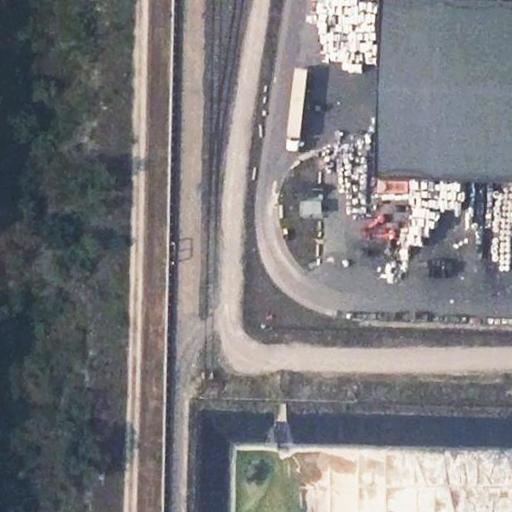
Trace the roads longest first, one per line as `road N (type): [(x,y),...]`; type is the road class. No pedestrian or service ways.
road 1 (track): [(133,511),(144,0)]
road 2 (unknown): [(280,80),(316,90),(339,119),(341,307)]
